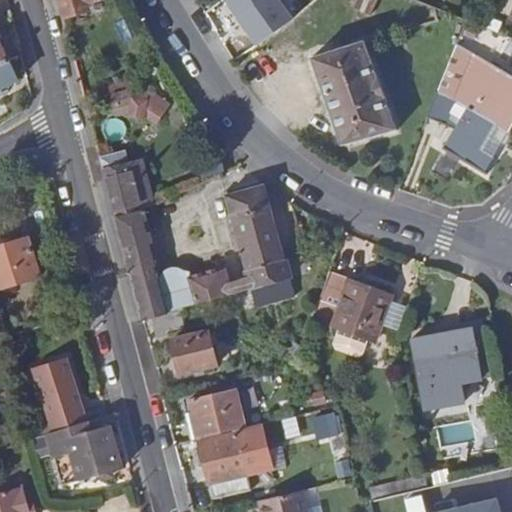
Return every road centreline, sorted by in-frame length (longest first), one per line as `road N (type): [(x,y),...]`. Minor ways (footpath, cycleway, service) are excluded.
road 1 (residential): [(502,254),(319,187),(289,167),(234,111),(164,0)]
road 2 (residential): [(163,511),(63,122)]
road 3 (unknown): [(117,325),(234,298),(211,202),(270,148)]
road 4 (residential): [(63,122),(31,0)]
